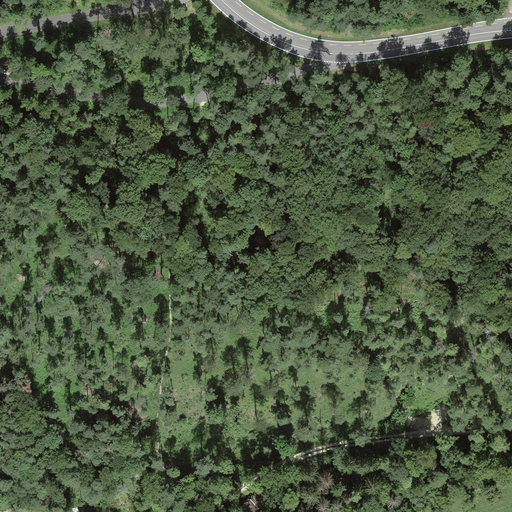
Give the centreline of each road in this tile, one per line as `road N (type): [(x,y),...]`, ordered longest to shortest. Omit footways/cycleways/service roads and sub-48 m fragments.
road 1 (track): [(0,83),(139,104),(286,79),(356,54)]
road 2 (track): [(511,426),(328,448),(294,458),(205,511)]
road 3 (secondary): [(511,30),(337,54),(275,38),(222,0)]
road 4 (tertiary): [(0,33),(158,0)]
